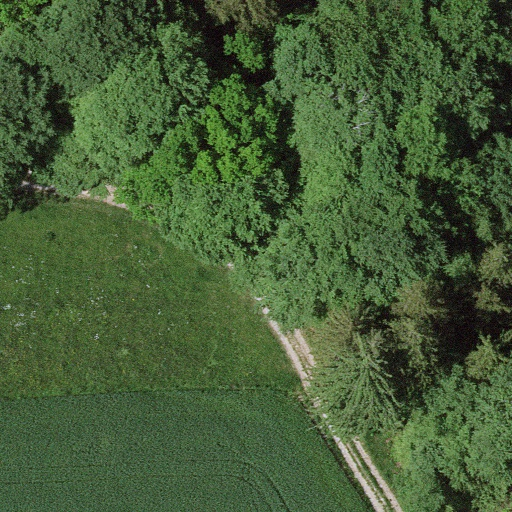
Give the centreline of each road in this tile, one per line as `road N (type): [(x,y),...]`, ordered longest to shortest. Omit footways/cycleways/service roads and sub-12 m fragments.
road 1 (track): [(411,511),(276,299),(214,217),(127,188),(0,177)]
road 2 (track): [(214,217),(288,132),(447,117),(511,98)]
